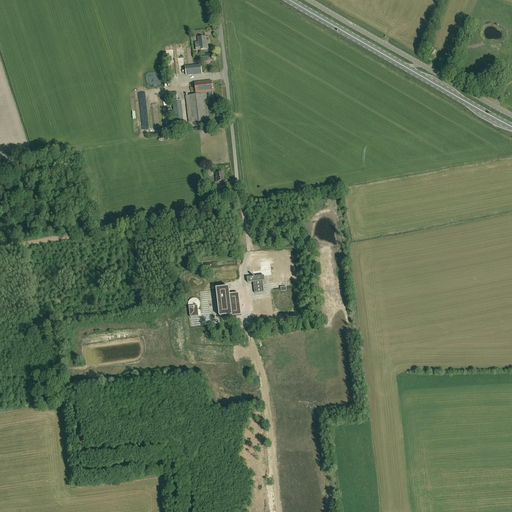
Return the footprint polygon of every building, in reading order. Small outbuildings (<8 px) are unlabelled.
[(199,46),(196,46),(196,50),(208,49),(207,43),(206,44),(205,37),(202,38),(202,36),(197,37),(198,41),(199,41),(199,46)] [(186,76),(202,74),(201,65),(185,66),(186,76)] [(195,95),(186,96),(189,123),(209,121),(206,93),(213,93),(212,89),(213,89),(213,85),(212,85),(211,81),(195,83),(196,94),(195,94),(195,95)] [(180,100),(172,101),(175,118),(183,117),(180,100)] [(216,195),(226,194),(225,185),(224,185),(224,181),(223,173),(216,174),(217,178),(216,178),(217,182),(218,186),(215,187),(216,195)] [(206,199),(207,206),(212,205),(211,197),(213,196),(212,192),(204,193),(205,199),(206,199)] [(262,281),(265,281),(264,276),(247,278),(248,283),(253,282),(255,293),(264,292),(262,281)] [(228,288),(217,289),(218,296),(220,317),(221,318),(242,315),(240,294),(239,294),(239,293),(231,294),(230,289),(230,288),(229,288),(228,288)] [(190,303),(190,305),(190,307),(192,318),(200,317),(200,316),(200,315),(201,314),(202,314),(202,313),(202,312),(202,311),(201,311),(201,310),(200,310),(199,310),(199,308),(201,307),(201,305),(201,303),(201,302),(200,300),(198,299),(196,298),(194,298),(193,299),(191,300),(190,301),(190,303)]
